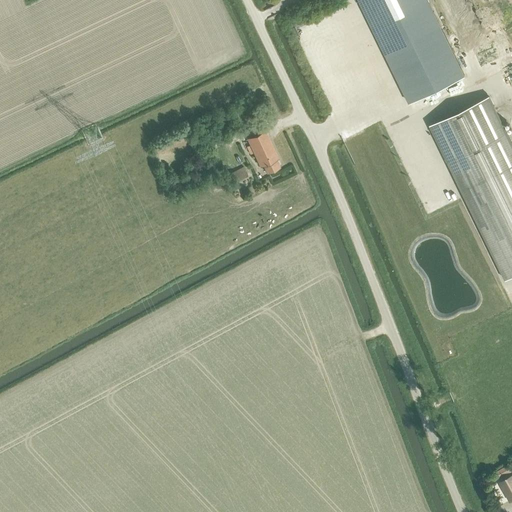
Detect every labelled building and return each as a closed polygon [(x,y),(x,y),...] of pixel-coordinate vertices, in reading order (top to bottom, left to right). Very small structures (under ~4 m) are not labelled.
[(359,0),(409,102),(465,75),(428,0),(359,0)] [(511,164),(483,106),(423,134),(500,289),(511,283),(511,164)] [(263,164),(267,172),(280,166),(276,158),(278,157),(265,129),(247,138),(250,145),(247,146),(250,154),(254,152),(260,166),(263,164)] [(234,184),(245,179),(245,177),(248,176),(243,166),(229,174),(234,184)] [(226,185),(221,177),(213,182),(218,190),(226,185)] [(508,473),(511,471),(508,465),(504,467),(496,471),(499,477),(508,473)] [(511,499),(511,475),(501,481),(511,500),(511,499)]
